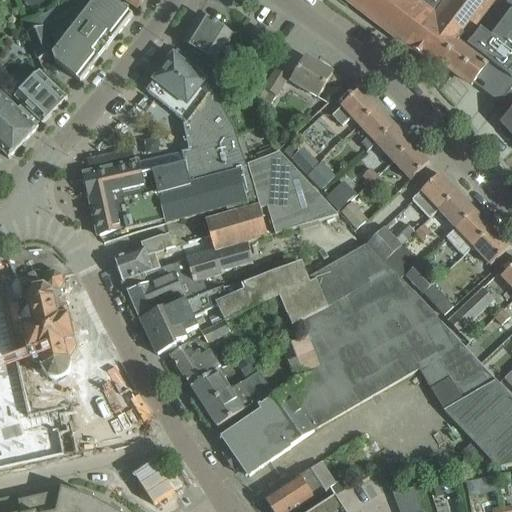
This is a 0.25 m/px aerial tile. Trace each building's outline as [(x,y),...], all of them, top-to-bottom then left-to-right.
[(44,0),(22,0),(37,12),(45,1),(44,0)] [(71,0),(40,17),(44,27),(81,7),(85,0),(71,0)] [(56,63),(81,83),(99,59),(93,54),(99,46),(106,51),(108,48),(107,47),(106,48),(101,44),(108,34),(115,39),(133,16),(112,0),(97,0),(54,56),(56,63)] [(123,0),(138,9),(143,0),(123,0)] [(349,0),(349,1),(439,69),(443,64),(472,86),(477,79),(485,85),(482,91),(500,105),(511,89),(511,4),(511,5),(506,0),(349,0)] [(200,16),(183,42),(190,47),(185,55),(196,64),(197,63),(198,64),(207,83),(215,96),(230,71),(219,64),(220,63),(216,61),(231,36),(216,26),(217,25),(215,23),(214,24),(200,16)] [(29,33),(28,33),(39,60),(54,54),(44,27),(40,17),(26,24),(29,33)] [(178,51),(147,91),(171,109),(181,120),(185,124),(184,125),(191,152),(199,150),(206,170),(208,176),(224,172),(240,168),(240,169),(246,166),(234,129),(215,96),(207,83),(198,64),(197,63),(196,64),(185,55),(184,56),(178,51)] [(307,59),(297,76),(293,82),(318,99),(323,91),(333,74),(307,59)] [(258,101),(270,108),(287,78),(276,71),(258,101)] [(22,106),(21,107),(38,122),(39,121),(43,125),(68,99),(40,72),(14,98),(22,106)] [(359,126),(377,108),(360,90),(342,107),(343,108),(333,117),(342,127),(352,118),(359,126)] [(0,92),(0,118),(25,142),(39,129),(35,125),(38,122),(21,107),(18,110),(0,92)] [(368,151),(376,144),(394,126),(377,108),(359,126),(370,137),(362,144),(368,151)] [(511,114),(502,124),(511,135),(511,114)] [(0,150),(9,159),(25,142),(0,118),(0,150)] [(376,144),(393,162),(411,144),(394,126),(376,144)] [(393,162),(411,181),(429,164),(411,144),(393,162)] [(139,162),(84,174),(90,201),(91,200),(99,237),(100,236),(166,222),(166,225),(226,209),(245,204),(248,203),(258,200),(248,166),(248,165),(246,166),(240,169),(240,168),(224,172),(208,176),(206,170),(199,150),(191,152),(183,154),(185,165),(155,172),(142,175),(139,162)] [(253,164),(248,166),(258,200),(260,207),(261,210),(268,207),(277,236),(337,216),(280,154),(274,156),(269,158),(267,152),(251,158),(253,164)] [(312,177),(322,186),(330,178),(321,169),(312,177)] [(371,169),(352,188),(357,194),(368,183),(369,184),(378,176),(371,169)] [(430,219),(439,211),(458,194),(440,175),(422,193),(413,201),(430,219)] [(385,183),(378,176),(369,184),(376,192),(385,183)] [(439,211),(456,228),(474,212),(458,194),(439,211)] [(353,203),(341,214),(356,231),(368,220),(353,203)] [(228,214),(206,222),(211,236),(215,252),(216,253),(246,245),(269,239),(261,210),(260,207),(247,210),(245,204),(226,209),(228,214)] [(446,239),(463,257),(492,230),(474,212),(456,228),(456,229),(446,239)] [(407,224),(394,237),(402,246),(415,234),(416,233),(407,224)] [(415,234),(422,242),(431,233),(425,226),(416,233),(415,234)] [(368,245),(384,263),(397,251),(402,246),(394,237),(385,228),(368,245)] [(463,258),(474,248),(491,266),(510,249),(492,230),(463,257),(463,258)] [(144,250),(115,260),(123,283),(124,282),(160,270),(161,269),(156,255),(174,249),(170,235),(162,238),(162,237),(142,244),(144,250)] [(160,270),(124,282),(139,318),(140,319),(147,317),(147,316),(183,299),(186,303),(225,290),(224,288),(224,287),(208,294),(203,281),(223,276),(222,273),(252,265),(246,245),(216,253),(189,261),(171,266),(161,269),(160,270)] [(397,251),(384,263),(400,280),(413,267),(397,251)] [(511,268),(502,278),(511,288),(511,268)] [(18,301),(8,303),(12,318),(22,316),(28,348),(31,362),(42,369),(44,374),(47,378),(51,380),(57,382),(64,380),(68,376),(71,372),(72,367),(71,362),(78,351),(74,334),(77,334),(75,323),(72,324),(68,307),(57,301),(57,300),(62,299),(61,292),(65,285),(65,284),(63,276),(56,272),(55,272),(47,273),(47,275),(46,274),(45,273),(44,273),(43,272),(41,272),(40,272),(39,272),(38,272),(37,272),(36,272),(34,272),(33,273),(32,273),(31,274),(30,275),(29,275),(28,276),(28,277),(27,278),(26,279),(25,278),(18,280),(17,280),(12,288),(14,297),(18,301)] [(433,286),(425,277),(415,285),(423,294),(433,286)] [(242,387),(215,349),(178,374),(181,378),(182,377),(181,375),(184,372),(191,383),(187,386),(205,413),(210,410),(217,421),(214,423),(212,421),(211,422),(223,438),(227,435),(234,445),(231,448),(229,445),(228,446),(240,463),(244,460),(251,470),(248,472),(247,470),(245,471),(257,487),(261,484),(268,495),(265,497),(264,495),(262,496),(265,499),(293,479),(280,459),(294,449),(296,451),(311,441),(308,436),(318,429),(321,432),(318,434),(319,435),(336,424),(332,419),(343,412),(345,415),(343,417),(344,418),(360,407),(357,402),(368,395),(370,398),(368,400),(369,401),(385,390),(382,385),(392,378),(395,381),(392,383),(393,384),(397,382),(389,370),(398,364),(403,371),(414,383),(418,379),(427,388),(424,391),(422,389),(421,390),(435,405),(439,401),(448,410),(445,413),(443,411),(442,412),(456,426),(460,423),(468,432),(465,435),(464,433),(462,434),(465,437),(498,406),(409,313),(386,279),(310,331),(314,337),(312,339),(313,340),(316,338),(318,342),(307,349),(304,344),(288,356),(289,357),(291,356),(293,359),(283,366),(280,361),(263,373),(264,374),(266,373),(269,376),(258,383),(255,379),(242,387)] [(0,463),(5,462),(29,457),(40,455),(64,449),(60,429),(70,426),(64,400),(54,403),(31,408),(3,284),(0,284),(0,463)] [(147,317),(140,319),(158,356),(176,348),(177,347),(176,344),(187,340),(185,336),(199,329),(194,320),(217,308),(216,304),(229,299),(245,292),(242,287),(224,288),(225,290),(186,303),(183,299),(147,316),(147,317)] [(445,316),(454,308),(434,287),(425,296),(445,316)] [(448,321),(460,334),(469,344),(477,336),(469,326),(495,301),(483,288),(448,321)] [(495,318),(508,334),(511,330),(511,319),(504,310),(495,318)] [(468,484),(471,498),(496,493),(493,479),(468,484)] [(415,488),(393,494),(399,508),(419,500),(415,488)] [(0,511),(119,511),(113,507),(111,510),(94,501),(95,499),(83,493),(82,497),(62,490),(62,493),(20,503),(19,497),(0,501),(0,511)] [(502,508),(502,511),(511,511),(511,506),(511,507),(511,506),(511,495),(511,491),(500,493),(503,508),(502,508)] [(336,498),(314,511),(345,511),(337,499),(336,498)] [(419,500),(399,508),(400,511),(422,511),(424,511),(419,500)]
